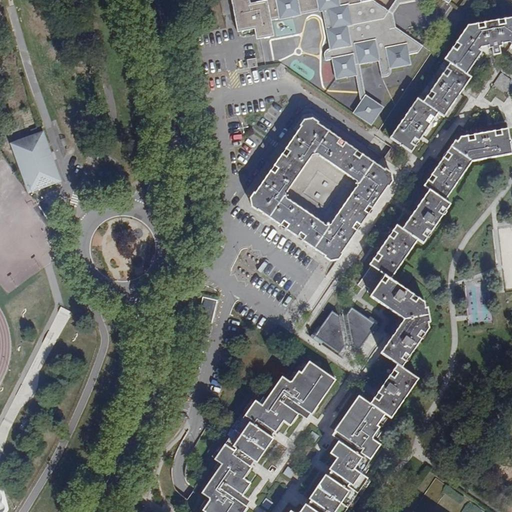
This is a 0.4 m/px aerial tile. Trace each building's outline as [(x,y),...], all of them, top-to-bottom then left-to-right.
[(244,37),(255,35),(259,35),(260,39),(274,36),(272,21),(301,15),(298,0),(231,0),(238,33),(239,35),(240,36),(242,37),(244,37)] [(298,0),(301,15),(319,11),(318,2),(308,3),(307,0),(298,0)] [(323,11),(331,49),(328,50),(325,52),(324,55),(324,58),(325,61),(332,60),(336,79),(355,75),(357,75),(355,66),(360,65),(378,62),(382,78),(389,76),(390,74),(391,72),(391,70),(390,68),(410,64),(409,55),(419,53),(423,46),(402,32),(395,33),(394,28),(387,29),(384,18),(389,11),(373,0),(443,0),(449,3),(450,0),(307,0),(308,3),(318,2),(319,11),(323,11)] [(422,0),(396,0),(389,11),(384,18),(387,29),(394,28),(395,33),(396,27),(393,14),(399,4),(422,0)] [(511,47),(511,17),(467,26),(456,43),(468,52),(465,56),(453,48),(445,59),(450,63),(423,102),(417,99),(406,116),(418,125),(415,129),(402,121),(390,138),(411,152),(439,113),(444,117),(456,100),(443,91),(447,86),(459,95),(471,78),(467,74),(482,52),(479,50),(472,44),(475,40),(480,43),(509,38),(511,33),(511,45),(511,47)] [(510,42),(511,43),(511,33),(509,38),(480,43),(475,40),(472,44),(479,50),(481,47),(488,46),(489,49),(492,48),(494,55),(501,54),(499,46),(502,45),(502,43),(510,42)] [(456,43),(453,48),(465,56),(468,52),(456,43)] [(247,60),(249,68),(257,67),(256,59),(247,60)] [(366,97),(360,65),(355,66),(357,75),(355,75),(361,103),(354,113),(371,124),(383,108),(366,97)] [(494,87),(507,92),(511,79),(511,77),(499,73),(494,87)] [(420,97),(423,99),(432,88),(429,85),(420,97)] [(456,100),(459,95),(447,86),(443,91),(456,100)] [(332,261),(336,260),(341,253),(387,187),(392,180),(392,175),(329,131),(332,127),(312,114),(304,115),(294,129),(298,132),(255,194),(251,191),(245,200),(246,208),(248,210),(251,206),(251,205),(257,210),(326,257),(331,260),(332,261)] [(406,116),(402,121),(415,129),(418,125),(406,116)] [(397,364),(370,404),(385,414),(391,418),(418,379),(402,368),(429,329),(428,323),(425,309),(424,302),(391,280),(402,263),(390,254),(394,249),(406,257),(418,240),(423,244),(451,204),(446,201),(457,184),(444,175),(448,170),(461,178),(472,161),(485,159),(483,144),(489,143),(492,158),(511,153),(511,150),(508,129),(461,137),(459,141),(456,141),(424,186),(430,190),(418,207),(430,216),(427,221),(414,213),(403,229),(397,225),(370,265),(371,266),(358,285),(362,288),(364,286),(369,289),(367,292),(372,295),(371,296),(387,308),(396,296),(401,299),(393,312),(403,320),(396,331),(408,340),(405,345),(392,337),(381,353),(397,364)] [(42,155),(51,152),(43,132),(11,143),(29,192),(55,182),(48,162),(45,163),(42,155)] [(485,159),(492,158),(489,143),(483,144),(485,159)] [(396,150),(391,147),(384,158),(389,161),(396,150)] [(61,180),(51,152),(42,155),(45,163),(48,162),(55,182),(61,180)] [(457,184),(461,178),(448,170),(444,175),(457,184)] [(418,207),(414,213),(427,221),(430,216),(418,207)] [(402,263),(406,257),(394,249),(390,254),(402,263)] [(387,308),(393,312),(401,299),(396,296),(387,308)] [(213,317),(216,300),(205,298),(202,315),(213,317)] [(61,307),(56,319),(66,323),(71,311),(61,307)] [(352,309),(347,315),(352,344),(359,349),(371,333),(373,335),(379,327),(377,325),(378,322),(370,317),(368,319),(352,309)] [(345,345),(340,316),(332,311),(321,328),(319,326),(311,337),(321,344),(323,342),(339,353),(345,345)] [(347,315),(340,316),(345,345),(352,344),(347,315)] [(396,331),(392,337),(405,345),(408,340),(396,331)] [(260,422),(274,432),(282,419),(283,421),(289,425),(297,412),(284,403),(287,398),(301,407),(307,412),(319,395),(320,396),(322,397),(334,380),(308,362),(301,373),(299,371),(291,381),(289,382),(282,377),(262,406),(256,401),(215,460),(222,464),(202,493),(209,499),(209,500),(202,511),(203,511),(237,511),(243,504),(237,500),(224,490),(227,485),(240,495),(249,483),(243,478),(242,478),(250,466),(236,456),(240,451),(254,461),(270,437),(256,428),(260,422)] [(312,415),(335,380),(334,380),(322,397),(310,414),(312,415)] [(307,412),(308,413),(320,396),(319,395),(307,412)] [(308,413),(310,414),(322,397),(320,396),(308,413)] [(335,431),(336,432),(348,415),(360,397),(358,396),(335,431)] [(377,425),(385,414),(370,404),(360,397),(348,415),(349,416),(351,417),(339,434),(345,438),(359,448),(355,453),(342,444),(333,456),(337,458),(338,459),(340,460),(333,471),(346,481),(342,487),(329,478),(312,501),(326,511),(324,511),(316,511),(309,506),(304,511),(343,511),(367,479),(361,474),(380,445),(373,440),(373,438),(379,427),(377,425)] [(297,412),(301,407),(287,398),(284,403),(297,412)] [(299,413),(297,412),(289,425),(290,426),(299,413)] [(336,432),(337,433),(349,416),(348,415),(336,432)] [(337,433),(339,434),(351,417),(349,416),(337,433)] [(275,433),(283,421),(282,419),(274,432),(275,433)] [(270,437),(274,432),(260,422),(256,428),(270,437)] [(271,438),(270,437),(254,461),(255,462),(271,438)] [(273,440),(271,438),(255,462),(256,463),(273,440)] [(345,438),(342,444),(355,453),(359,448),(345,438)] [(330,454),(331,455),(340,443),(338,441),(330,454)] [(331,455),(333,456),(342,444),(340,443),(331,455)] [(250,466),(254,461),(240,451),(236,456),(250,466)] [(330,470),(331,470),(338,459),(337,458),(330,470)] [(331,470),(333,471),(340,460),(338,459),(331,470)] [(251,467),(250,466),(242,478),(243,478),(251,467)] [(333,471),(329,478),(342,487),(346,481),(333,471)] [(309,499),(310,500),(327,476),(325,475),(309,499)] [(310,500),(312,501),(329,478),(327,476),(310,500)] [(250,483),(249,483),(240,495),(242,496),(250,483)] [(237,500),(240,495),(227,485),(224,490),(237,500)] [(312,501),(309,506),(316,511),(324,511),(326,511),(312,501)]
